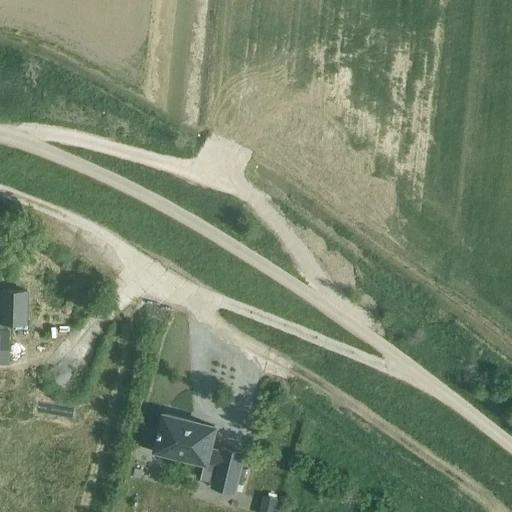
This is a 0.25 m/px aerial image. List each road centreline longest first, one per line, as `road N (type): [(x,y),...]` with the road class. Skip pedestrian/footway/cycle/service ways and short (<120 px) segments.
road 1 (unclassified): [(511,446),(240,250),(103,174),(0,134)]
road 2 (track): [(195,310),(354,407),(499,511)]
